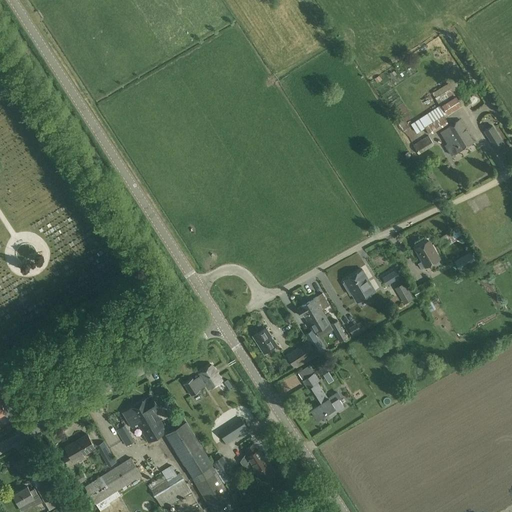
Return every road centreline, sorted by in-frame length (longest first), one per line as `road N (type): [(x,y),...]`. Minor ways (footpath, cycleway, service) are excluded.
road 1 (unclassified): [(196,282),(233,268),(259,292),(277,294),(511,173)]
road 2 (tertiary): [(196,282),(13,0)]
road 3 (unclassified): [(0,448),(223,326)]
road 4 (tertiary): [(343,511),(223,326)]
